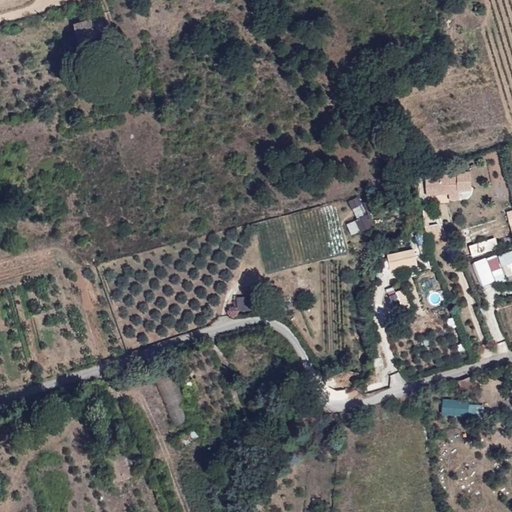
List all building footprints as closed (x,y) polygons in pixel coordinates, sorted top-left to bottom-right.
[(105,32),(102,17),(92,19),(96,34),(105,32)] [(75,24),(79,41),(97,36),(96,34),(92,19),(82,22),(75,24)] [(450,199),(456,200),(456,187),(450,187),(450,174),(427,174),(427,195),(450,194),(450,199)] [(351,201),(358,217),(369,213),(361,196),(351,201)] [(354,235),(375,227),(370,214),(349,223),(354,235)] [(497,237),(471,246),(475,257),(501,247),(497,237)] [(389,256),(393,271),(420,264),(416,249),(389,256)] [(511,250),(500,255),(507,274),(511,271),(511,250)] [(479,286),(496,279),(487,258),(471,265),(479,286)] [(279,297),(278,304),(292,305),(294,305),(294,298),(292,298),(292,293),(282,292),(281,297),(279,297)] [(239,297),(239,311),(257,310),(257,296),(239,297)] [(174,427),(194,420),(172,369),(152,375),(174,427)] [(189,392),(195,389),(196,388),(193,380),(189,381),(186,374),(181,376),(188,392),(189,392)] [(476,389),(471,377),(460,380),(465,394),(476,389)] [(443,414),(468,415),(469,400),(444,398),(443,414)] [(244,425),(251,429),(255,422),(248,418),(244,425)] [(231,452),(236,454),(242,438),(237,436),(231,452)] [(113,484),(133,476),(123,451),(120,452),(118,446),(101,453),(113,484)] [(233,487),(229,495),(237,498),(240,491),(233,487)]
